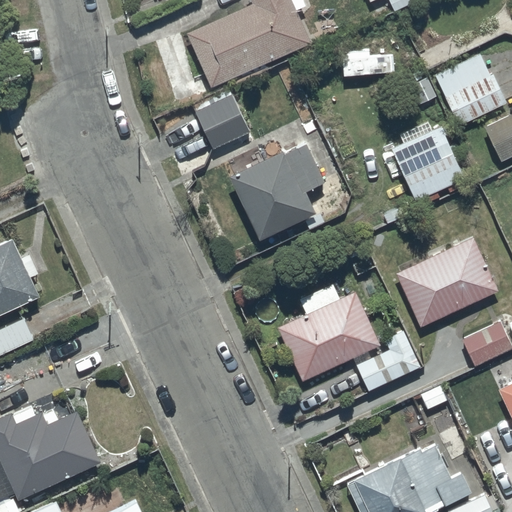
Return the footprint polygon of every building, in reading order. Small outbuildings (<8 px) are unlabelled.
[(253,0),(253,1),(187,29),(210,83),(309,41),(295,9),(306,5),(303,0),(253,0)] [(389,0),(394,9),(412,0),(389,0)] [(370,47),(343,48),(343,73),(394,72),(394,52),(370,53),(370,47)] [(479,52),(436,73),(460,123),(506,101),(492,72),(489,74),(479,52)] [(229,85),(192,102),(212,147),(249,130),(229,85)] [(511,112),(484,126),(501,159),(511,153),(511,112)] [(440,123),(391,146),(415,198),(423,195),(426,202),(439,196),(436,189),(446,184),(449,190),(463,184),(460,178),(463,177),(453,154),(459,151),(455,142),(450,145),(445,134),(451,131),(448,124),(442,127),(440,123)] [(281,149),(230,172),(259,236),(302,216),(303,218),(315,212),(304,188),(323,179),(309,150),(286,161),(281,149)] [(0,240),(0,312),(38,294),(29,274),(37,270),(29,252),(21,256),(12,235),(0,240)] [(471,235),(396,270),(420,323),(496,288),(471,235)] [(306,312),(278,324),(302,377),(378,344),(355,290),(340,297),(333,283),(300,298),(306,312)] [(23,316),(0,326),(0,352),(33,337),(23,316)] [(499,319),(462,338),(475,363),(511,345),(499,319)] [(404,329),(385,337),(389,347),(356,362),(369,390),(421,366),(404,329)] [(511,380),(498,387),(511,418),(511,380)] [(11,410),(0,414),(0,511),(19,511),(20,511),(11,492),(14,490),(17,496),(100,461),(77,409),(46,422),(41,410),(15,421),(11,410)] [(419,445),(346,482),(361,511),(427,511),(471,490),(459,468),(449,473),(433,442),(421,449),(419,445)] [(493,511),(484,492),(448,508),(449,511),(493,511)] [(142,511),(135,498),(108,511),(142,511)]
